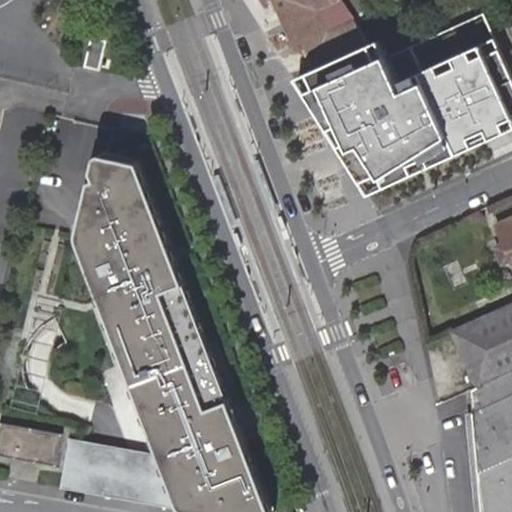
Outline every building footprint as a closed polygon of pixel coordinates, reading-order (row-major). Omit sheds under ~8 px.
[(272,0),(297,53),(304,50),(313,71),(366,47),(355,28),(366,23),(355,0),(272,0)] [(313,71),(296,78),(370,198),(511,132),(511,72),(486,15),(405,51),(396,33),(366,47),(313,71)] [(98,46),(91,78),(108,82),(115,50),(98,46)] [(298,505),(165,157),(124,148),(103,231),(209,505),(254,511),(297,511),(299,510),(298,505)] [(261,157),(255,160),(274,209),(280,207),(261,157)] [(222,172),(216,175),(235,225),(241,223),(222,172)] [(511,218),(497,225),(505,244),(497,248),(503,263),(511,259),(511,218)] [(511,304),(452,332),(476,382),(511,366),(511,304)] [(511,511),(511,371),(469,391),(480,511),(511,511)] [(65,433),(0,418),(0,457),(57,470),(65,433)]
